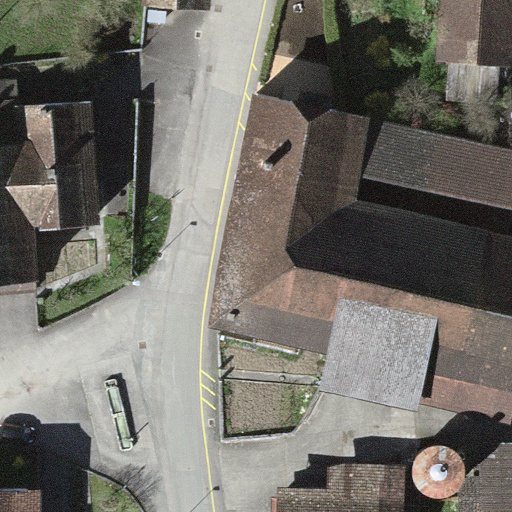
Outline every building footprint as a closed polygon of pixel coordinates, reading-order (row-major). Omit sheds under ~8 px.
[(133,0),(132,8),(194,15),(196,0),(133,0)] [(426,0),(424,63),(497,66),(500,0),(426,0)] [(504,426),(511,389),(511,239),(350,202),(366,119),(260,94),(212,327),(326,353),(319,388),(504,426)] [(6,159),(0,159),(0,288),(26,288),(24,228),(81,228),(80,105),(6,106),(6,159)] [(511,511),(511,451),(477,452),(478,511),(511,511)] [(264,503),(263,511),(382,511),(384,479),(315,476),(314,505),(264,503)] [(0,501),(0,511),(22,511),(23,502),(0,501)]
